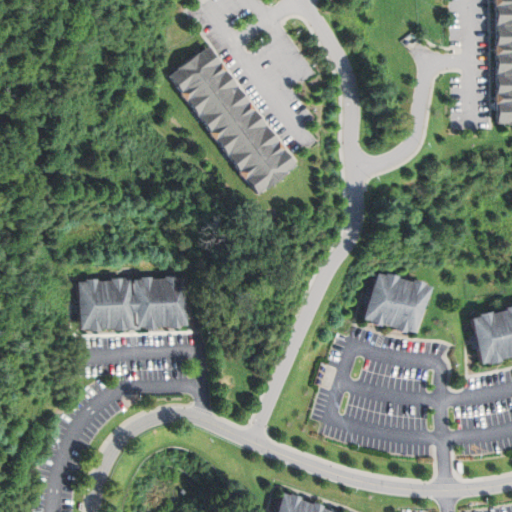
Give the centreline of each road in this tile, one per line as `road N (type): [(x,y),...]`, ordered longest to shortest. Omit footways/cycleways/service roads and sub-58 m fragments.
road 1 (residential): [(511,483),(384,485),(198,418),(163,414),(114,446),(93,511)]
road 2 (residential): [(252,442),(357,223),(349,83),(299,0)]
